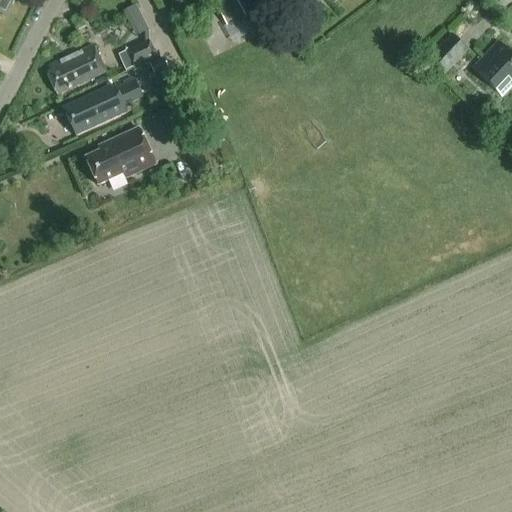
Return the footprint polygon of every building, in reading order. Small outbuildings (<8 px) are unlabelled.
[(0,0),(0,16),(6,19),(14,0),(0,0)] [(239,2),(220,12),(228,28),(247,17),(239,2)] [(141,3),(128,10),(139,35),(153,28),(141,3)] [(451,36),(427,61),(443,77),(467,52),(451,36)] [(134,49),(128,53),(137,70),(159,59),(150,42),(134,49)] [(511,87),(511,55),(499,44),(475,70),(503,97),(511,87)] [(49,69),(52,75),(47,77),(57,97),(106,75),(93,48),(49,69)] [(165,59),(152,65),(157,75),(170,68),(165,59)] [(116,87),(63,111),(77,139),(129,115),(126,108),(145,98),(137,81),(117,90),(116,87)] [(101,149),(103,154),(86,162),(98,189),(125,177),(127,182),(156,169),(139,132),(101,149)] [(210,151),(204,140),(186,149),(192,160),(210,151)]
